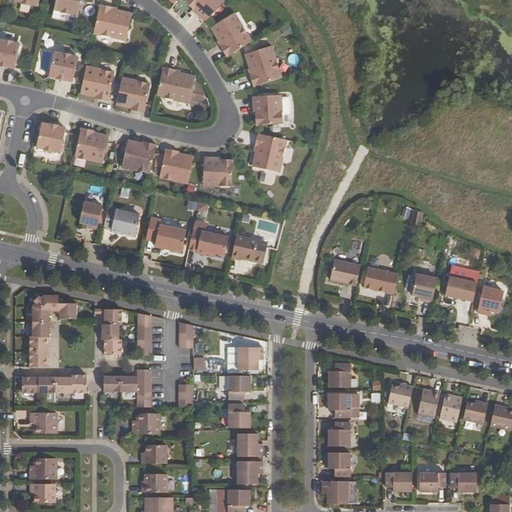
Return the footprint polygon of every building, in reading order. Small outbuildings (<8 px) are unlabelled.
[(70,14),(78,16),(80,0),(55,0),(53,10),(61,12),(60,13),(70,15),(70,14)] [(224,1),(222,0),(187,0),(185,3),(194,10),(195,9),(197,11),(195,14),(205,22),(224,1)] [(100,5),(94,32),(126,39),(133,10),(120,7),(119,9),(114,8),(100,5)] [(219,46),(226,57),(252,42),(234,13),(211,28),(221,45),(219,46)] [(7,67),(14,69),(20,45),(13,43),(13,41),(3,39),(3,41),(0,40),(0,67),(7,69),(7,67)] [(249,75),(253,87),(281,78),(271,46),(245,55),(249,69),(251,74),(249,74),(249,75)] [(65,80),(73,82),(78,57),(71,56),(71,55),(62,53),(61,54),(54,52),(49,77),(56,78),(56,79),(65,82),(65,80)] [(114,72),(86,66),(80,94),(95,97),(99,98),(99,100),(108,102),(114,72)] [(204,91),(202,87),(201,87),(200,84),(200,81),(198,80),(198,79),(194,78),(196,73),(182,70),(182,72),(178,71),(163,68),(157,94),(189,102),(190,100),(205,94),(205,93),(205,92),(204,91)] [(150,84),(122,77),(116,105),(131,108),(135,109),(135,112),(143,113),(150,84)] [(210,107),(209,102),(206,93),(205,93),(205,94),(190,100),(189,102),(210,107)] [(282,125),(281,97),(252,98),(253,112),(256,111),(256,115),(254,115),(255,126),(282,125)] [(53,151),(60,153),(65,129),(58,127),(58,126),(49,124),(49,125),(41,123),(36,148),(43,149),(43,151),(52,153),(53,151)] [(74,158),(102,164),(108,136),(94,133),(89,132),(90,130),(81,128),(74,158)] [(251,167),(278,173),(286,140),(256,134),(253,147),(256,147),(254,152),(251,167)] [(150,174),(156,145),(147,143),(147,145),(142,144),(128,140),(121,168),(150,174)] [(159,178),(187,184),(193,157),(178,154),(174,152),(174,150),(165,148),(164,155),(161,167),(159,178)] [(164,155),(158,154),(155,166),(161,167),(164,155)] [(202,186),(230,187),(231,160),(220,160),(220,161),(217,161),(217,158),(204,158),(202,186)] [(81,202),(76,222),(87,225),(90,226),(89,228),(97,230),(102,206),(81,202)] [(108,208),(104,228),(111,230),(111,232),(119,234),(120,232),(135,235),(140,215),(108,208)] [(420,213),(413,211),(411,222),(418,224),(420,213)] [(151,218),(146,240),(155,242),(154,247),(164,249),(164,247),(172,248),(172,251),(181,253),(186,231),(160,225),(161,220),(151,218)] [(193,230),(189,249),(197,251),(196,253),(205,255),(206,253),(212,255),(224,257),(229,238),(193,230)] [(236,235),(231,258),(239,260),(239,259),(262,264),(267,242),(236,235)] [(472,247),(470,257),(479,258),(480,248),(472,247)] [(329,280),(356,286),(360,266),(334,260),(329,280)] [(394,294),(398,275),(368,268),(363,288),(394,294)] [(437,279),(416,274),(412,296),(424,299),(423,301),(431,303),(437,279)] [(445,296),(473,302),(477,283),(449,277),(445,296)] [(477,313),(485,314),(486,309),(490,310),(499,312),(504,291),(483,286),(477,313)] [(30,368),(47,367),(47,337),(50,337),(50,312),(60,312),(60,320),(77,320),(77,304),(59,304),(59,297),(44,296),(42,298),(37,303),(33,307),(33,337),(30,337),(30,368)] [(102,315),(102,325),(104,325),(104,310),(94,310),(94,315),(102,315)] [(104,356),(121,356),(121,341),(119,341),(119,326),(121,326),(121,311),(104,310),(104,325),(102,325),(101,341),(104,341),(104,356)] [(151,317),(138,314),(137,356),(151,356),(151,317)] [(193,326),(179,323),(179,350),(193,350),(193,326)] [(258,370),(258,360),(263,360),(263,348),(238,348),(238,371),(258,370)] [(328,372),(328,388),(350,388),(350,365),(335,364),(335,372),(328,372)] [(138,370),(137,377),(103,377),(103,392),(137,393),(137,407),(151,408),(152,371),(138,370)] [(22,377),(22,393),(86,393),(86,375),(71,375),(71,378),(22,377)] [(244,392),(250,392),(251,377),(229,376),(228,400),(244,400),(244,392)] [(392,386),(388,403),(408,408),(413,387),(400,385),(399,387),(392,386)] [(193,386),(179,386),(179,408),(193,408),(193,402),(193,401),(193,393),(193,386)] [(417,414),(435,418),(440,393),(423,390),(417,414)] [(371,393),(370,416),(378,416),(379,393),(371,393)] [(328,394),(328,410),(335,410),(335,418),(350,418),(350,395),(328,394)] [(439,419),(456,423),(462,398),(445,394),(439,419)] [(467,402),(463,420),(483,425),(487,404),(475,401),(474,404),(467,402)] [(250,428),(250,412),(244,412),(244,405),(228,405),(228,428),(250,428)] [(493,414),(490,426),(510,431),(511,422),(511,412),(507,411),(507,408),(494,405),(493,413),(493,414)] [(17,420),(27,420),(26,410),(17,411),(17,420)] [(35,434),(56,434),(56,413),(30,413),(30,421),(35,421),(35,426),(35,434)] [(132,435),(159,435),(159,414),(137,414),(137,421),(137,427),(133,427),(132,435)] [(335,423),(335,430),(328,430),(328,446),(350,447),(350,423),(335,423)] [(237,457),(262,457),(262,444),(258,444),(258,434),(237,434),(237,457)] [(141,464),(166,464),(166,446),(146,445),(146,457),(141,457),(141,464)] [(328,453),(328,469),(334,469),(334,477),(350,477),(350,453),(328,453)] [(34,467),(34,472),(30,472),(30,480),(56,480),(56,459),(34,459),(34,467)] [(257,485),(257,474),(262,474),(262,462),(237,462),(237,485),(257,485)] [(385,488),(393,488),(393,492),(411,492),(411,473),(385,473),(385,488)] [(419,492),(438,492),(438,488),(445,488),(445,473),(419,473),(419,492)] [(450,488),(458,488),(458,492),(476,493),(476,474),(450,473),(450,488)] [(142,493),(167,493),(167,475),(145,475),(145,482),(145,485),(142,485),(142,493)] [(181,485),(188,487),(191,479),(184,476),(181,485)] [(322,482),(322,494),(327,494),(327,504),(347,504),(347,482),(322,482)] [(55,484),(30,484),(30,492),(34,492),(34,495),(34,503),(55,503),(55,484)] [(243,511),(243,506),(250,506),(250,490),(228,490),(227,511),(243,511)] [(508,511),(509,495),(495,495),(495,496),(491,496),(491,504),(490,504),(489,511),(508,511)] [(145,498),(145,511),(171,511),(172,498),(145,498)]
